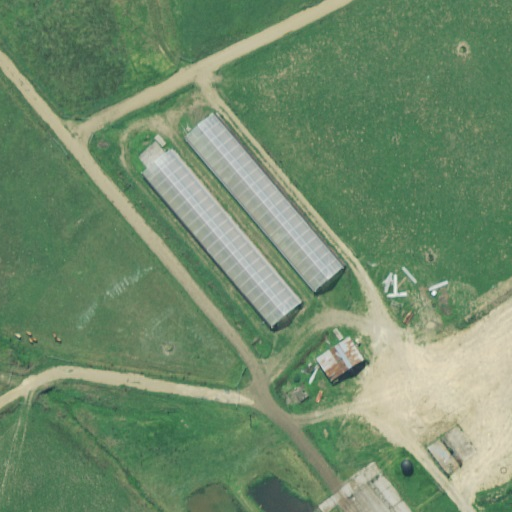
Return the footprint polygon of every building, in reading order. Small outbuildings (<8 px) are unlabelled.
[(182,133),(306,282),(338,255),(215,106),(182,133)] [(261,321),(291,298),(168,146),(138,170),(261,321)] [(427,329),(415,311),(408,316),(420,334),(427,329)] [(405,318),(398,323),(410,341),(417,336),(405,318)] [(366,361),(351,338),(318,359),(333,382),(366,361)]
